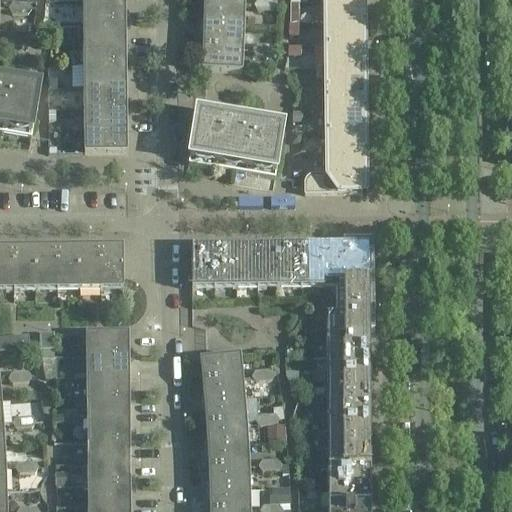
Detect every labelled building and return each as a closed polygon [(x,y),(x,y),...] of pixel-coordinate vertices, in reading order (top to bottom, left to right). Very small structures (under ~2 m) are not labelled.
[(244,9),(243,0),(203,0),(203,8),(244,9)] [(125,26),(125,4),(82,5),(83,26),(125,26)] [(365,27),(365,5),(323,6),(323,27),(365,27)] [(243,20),(244,9),(203,8),(203,30),(243,31),(243,20)] [(125,47),(125,26),(83,26),(83,48),(125,47)] [(366,48),(365,27),(323,27),(323,49),(366,48)] [(242,53),(243,31),(203,30),(202,51),(242,53)] [(125,69),(125,47),(83,48),(83,70),(125,69)] [(366,70),(366,48),(323,49),(323,70),(366,70)] [(241,76),(242,53),(202,51),(201,74),(241,76)] [(126,91),(125,69),(83,70),(83,91),(126,91)] [(366,92),(366,70),(323,70),(324,92),(366,92)] [(0,135),(31,141),(38,96),(40,89),(9,84),(8,91),(0,89),(0,135)] [(126,112),(126,91),(83,91),(84,113),(126,112)] [(366,113),(366,92),(324,92),(324,114),(366,113)] [(126,134),(126,112),(84,113),(84,135),(126,134)] [(366,135),(366,113),(324,114),(324,136),(366,135)] [(274,181),(283,130),(196,116),(188,167),(274,181)] [(126,157),(126,134),(84,135),(84,157),(126,157)] [(367,157),(366,135),(324,136),(324,157),(367,157)] [(367,191),(367,157),(324,157),(325,178),(314,178),(312,178),(310,179),(309,180),(308,181),(306,183),(306,184),(305,186),(304,187),(304,189),(304,190),(304,198),(361,197),(361,191),(367,191)] [(279,291),(278,254),(278,248),(257,249),(257,254),(257,292),(279,291)] [(300,291),(300,254),(300,248),(278,248),(278,254),(279,291),(300,291)] [(322,291),(322,254),(322,248),(300,248),(300,254),(300,291),(322,291)] [(369,339),(368,256),(362,256),(362,248),(322,248),(322,254),(322,291),(335,291),(336,317),(334,318),(332,318),(330,320),(329,321),(328,322),(327,324),(327,326),(326,329),(326,340),(369,339)] [(214,292),(213,255),(213,249),(191,249),(191,292),(214,292)] [(235,292),(235,255),(235,249),(213,249),(213,255),(214,292),(235,292)] [(257,292),(257,254),(257,249),(235,249),(235,255),(235,292),(257,292)] [(78,293),(78,256),(78,250),(56,251),(57,256),(57,294),(78,293)] [(100,293),(100,256),(100,250),(78,250),(78,256),(78,293),(100,293)] [(123,293),(122,256),(122,250),(100,250),(100,256),(100,293),(123,293)] [(0,294),(14,294),(13,257),(13,251),(0,251),(0,294)] [(35,294),(35,257),(35,251),(13,251),(13,257),(14,294),(35,294)] [(57,294),(57,256),(56,251),(35,251),(35,257),(35,294),(57,294)] [(54,353),(53,338),(53,337),(39,337),(40,353),(54,353)] [(128,352),(128,337),(86,337),(86,360),(128,360),(128,352)] [(0,354),(29,351),(28,341),(28,338),(0,341),(0,354)] [(369,361),(369,339),(326,340),(326,361),(369,361)] [(240,366),(239,359),(200,363),(202,386),(242,381),(240,366)] [(129,381),(128,360),(86,360),(86,382),(129,381)] [(369,383),(369,361),(326,361),(327,383),(369,383)] [(129,403),(129,381),(86,382),(86,403),(129,403)] [(244,404),(242,381),(202,386),(203,400),(204,408),(244,404)] [(369,404),(369,394),(369,383),(327,383),(327,405),(369,404)] [(129,424),(129,403),(86,403),(87,425),(129,424)] [(246,426),(244,404),(204,408),(206,429),(246,426)] [(369,426),(369,404),(327,405),(327,426),(369,426)] [(129,446),(129,424),(87,425),(87,446),(129,446)] [(247,448),(246,426),(206,429),(207,450),(247,448)] [(370,448),(369,426),(327,426),(327,448),(370,448)] [(129,467),(129,446),(87,446),(87,468),(129,467)] [(249,470),(247,449),(247,448),(207,450),(208,472),(249,470)] [(370,469),(370,448),(327,448),(328,470),(370,469)] [(130,489),(129,467),(87,468),(87,490),(130,489)] [(370,491),(370,469),(328,470),(328,491),(370,491)] [(249,493),(249,470),(208,472),(209,480),(209,494),(249,493)] [(130,511),(130,489),(87,490),(87,511),(130,511)] [(370,511),(370,491),(328,491),(328,511),(370,511)] [(249,511),(250,504),(249,493),(209,494),(209,511),(249,511)]
